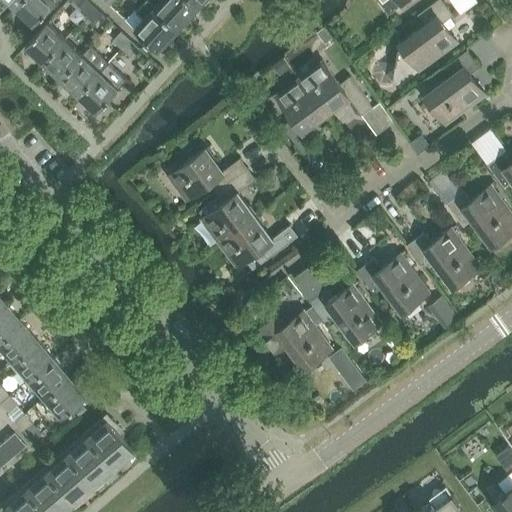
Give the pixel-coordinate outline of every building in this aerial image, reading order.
[(22,0),(16,6),(34,23),(55,0),(22,0)] [(95,6),(89,0),(83,0),(78,6),(87,14),(95,6)] [(145,17),(135,27),(159,49),(179,27),(149,0),(146,0),(137,10),(145,17)] [(149,0),(179,27),(199,5),(193,0),(159,0),(156,4),(151,0),(149,0)] [(443,21),(453,13),(443,0),(435,0),(418,13),(426,23),(400,42),(420,69),(458,41),(443,21)] [(95,6),(87,14),(95,22),(103,13),(95,6)] [(65,38),(47,21),(26,44),(44,61),(65,38)] [(130,38),(121,30),(113,38),(122,47),(130,38)] [(61,77),(83,54),(65,38),(44,61),(61,77)] [(139,46),(130,38),(122,47),(131,54),(139,46)] [(91,45),(83,54),(61,77),(79,94),(109,61),(91,45)] [(470,73),(480,65),(468,48),(445,65),(452,75),(426,93),(447,121),(485,93),(470,73)] [(272,65),(280,76),(291,68),(283,57),(272,65)] [(340,82),(322,58),(298,76),(326,115),(350,97),(362,114),(373,106),(350,75),(340,82)] [(97,110),(127,78),(109,61),(79,94),(97,110)] [(316,148),(304,131),(326,115),(298,76),(274,93),(292,117),(282,125),(305,156),(316,148)] [(422,132),(411,140),(419,151),(430,143),(422,132)] [(189,139),(179,146),(185,153),(194,146),(189,139)] [(187,198),(212,180),(219,191),(249,168),(241,157),(224,169),(207,146),(169,173),(187,198)] [(505,186),(511,180),(511,160),(505,150),(488,163),(505,186)] [(203,215),(201,217),(219,242),(257,214),(240,191),(256,178),(249,168),(219,191),(221,193),(199,209),(203,215)] [(463,224),(473,217),(492,244),(511,228),(511,212),(491,185),(471,200),(463,190),(447,202),(463,224)] [(290,224),(273,237),(257,214),(219,242),(236,266),(260,248),(267,257),(298,234),(290,224)] [(425,266),(433,259),(453,286),(482,265),(453,226),(432,241),(424,230),(407,243),(425,266)] [(374,291),(382,285),(401,311),(430,289),(402,252),(381,267),(374,256),(357,269),(374,291)] [(354,282),(335,296),(327,286),(310,299),(327,322),(336,316),(357,342),(384,321),(354,282)] [(232,286),(225,291),(230,298),(237,292),(232,286)] [(0,338),(21,320),(5,302),(0,306),(0,338)] [(453,308),(439,319),(445,326),(459,315),(453,308)] [(304,310),(284,325),(276,314),(260,326),(277,349),(286,342),(305,368),(332,348),(304,310)] [(8,363),(37,339),(21,320),(0,338),(0,353),(3,351),(11,360),(8,362),(8,363)] [(24,381),(52,357),(37,339),(8,363),(15,371),(18,369),(26,378),(24,381)] [(342,347),(330,356),(337,366),(338,365),(346,376),(345,377),(353,387),(365,378),(357,368),(349,357),(342,347)] [(34,387),(42,397),(68,375),(52,357),(24,381),(31,389),(34,387)] [(58,416),(84,394),(68,375),(42,397),(39,399),(47,408),(49,405),(58,416)] [(17,403),(9,394),(0,401),(0,403),(7,411),(17,403)] [(79,401),(72,407),(78,415),(85,409),(79,401)] [(32,422),(24,413),(14,421),(22,430),(32,422)] [(60,511),(132,450),(105,418),(3,507),(7,511),(60,511)] [(8,436),(13,443),(19,438),(14,431),(8,436)] [(13,443),(8,436),(2,441),(8,448),(13,443)] [(19,438),(13,443),(19,449),(25,444),(19,438)] [(13,443),(8,448),(13,455),(19,449),(13,443)] [(8,448),(2,453),(7,460),(13,455),(8,448)] [(511,511),(511,487),(494,501),(501,511),(511,511)] [(466,511),(453,492),(436,504),(432,499),(413,511),(466,511)]
